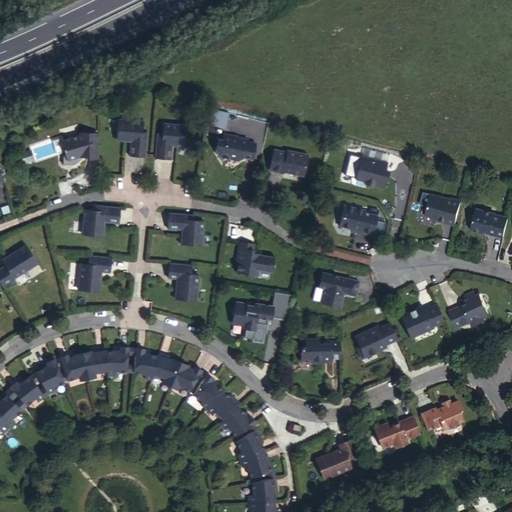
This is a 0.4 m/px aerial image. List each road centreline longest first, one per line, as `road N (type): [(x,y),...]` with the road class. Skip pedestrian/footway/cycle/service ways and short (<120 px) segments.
road 1 (residential): [(0,361),(69,324),(133,320),(194,338),(297,412),(342,412),(441,371),(498,381)]
road 2 (residential): [(305,246),(238,209),(101,193),(0,228)]
road 3 (trunk): [(0,77),(165,0)]
road 4 (residential): [(511,276),(451,260),(372,262)]
road 5 (trunk): [(111,0),(0,51)]
